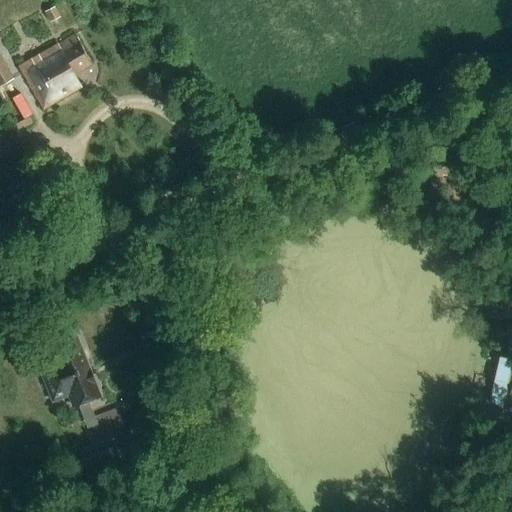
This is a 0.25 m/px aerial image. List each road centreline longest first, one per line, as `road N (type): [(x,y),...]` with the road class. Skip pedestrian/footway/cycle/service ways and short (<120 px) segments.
road 1 (track): [(511,81),(0,282)]
road 2 (track): [(89,247),(80,150),(95,122),(115,107),(146,103),(173,116),(211,146),(239,188)]
